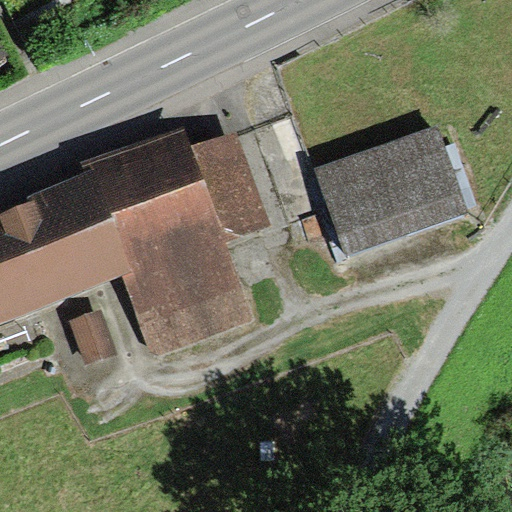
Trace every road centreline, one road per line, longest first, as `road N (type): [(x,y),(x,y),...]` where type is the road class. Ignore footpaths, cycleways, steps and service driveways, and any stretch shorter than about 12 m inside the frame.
road 1 (track): [(511,218),(342,511)]
road 2 (tertiary): [(0,144),(293,0)]
